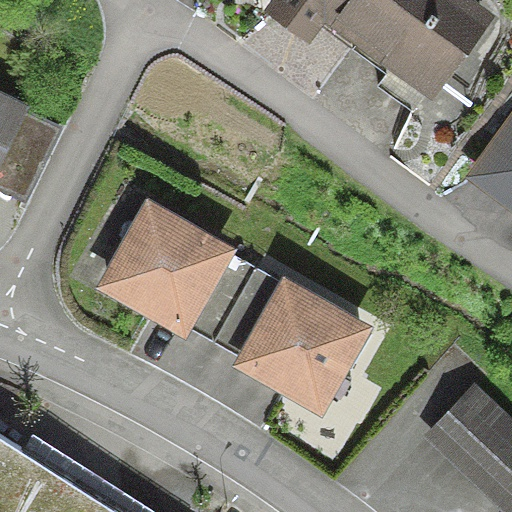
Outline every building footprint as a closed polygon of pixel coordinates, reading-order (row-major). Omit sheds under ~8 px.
[(471,0),(272,0),(261,15),(310,51),(328,27),(436,107),(500,21),(471,0)] [(58,131),(0,102),(0,199),(19,209),(58,131)] [(511,111),(462,183),(511,217),(511,111)] [(91,287),(191,340),(240,248),(140,195),(91,287)] [(276,275),(216,367),(318,433),(378,341),(276,275)] [(511,511),(511,425),(472,390),(411,457),(472,511),(511,511)] [(111,511),(0,441),(0,511),(111,511)]
